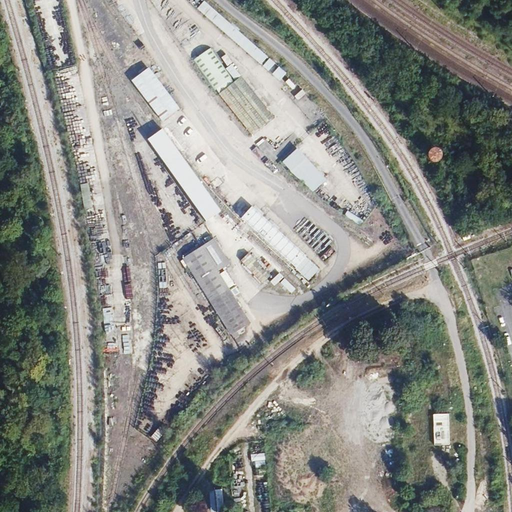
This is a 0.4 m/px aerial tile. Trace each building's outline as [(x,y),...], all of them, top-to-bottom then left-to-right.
[(195,10),(280,79),(287,71),(201,2),(195,10)] [(192,59),(248,136),(272,118),(232,62),(226,67),(211,46),(192,59)] [(225,54),(219,57),(225,66),(231,62),(225,54)] [(159,123),(177,110),(146,67),(128,80),(159,123)] [(261,138),(256,145),(266,152),(271,146),(261,138)] [(294,148),(279,162),(311,193),(325,179),(294,148)] [(89,183),(81,184),(85,210),(94,208),(89,183)] [(307,282),(320,268),(232,190),(225,199),(241,213),(236,219),(307,282)] [(309,219),(296,230),(317,254),(330,242),(309,219)] [(227,337),(249,324),(228,288),(232,286),(222,269),(228,265),(213,238),(180,257),(227,337)] [(247,253),(238,261),(260,285),(269,276),(247,253)] [(289,294),(294,290),(278,272),(268,282),(273,287),(278,282),(289,294)] [(103,322),(112,323),(114,309),(104,308),(103,322)] [(105,326),(107,334),(116,331),(113,324),(105,326)] [(116,351),(117,344),(108,342),(107,349),(116,351)] [(351,379),(353,365),(346,364),(344,379),(351,379)] [(390,377),(376,379),(377,386),(391,384),(390,377)] [(430,414),(431,446),(448,446),(448,414),(430,414)] [(262,453),(250,455),(253,469),(265,466),(262,453)] [(222,499),(222,489),(208,489),(208,499),(222,499)]
